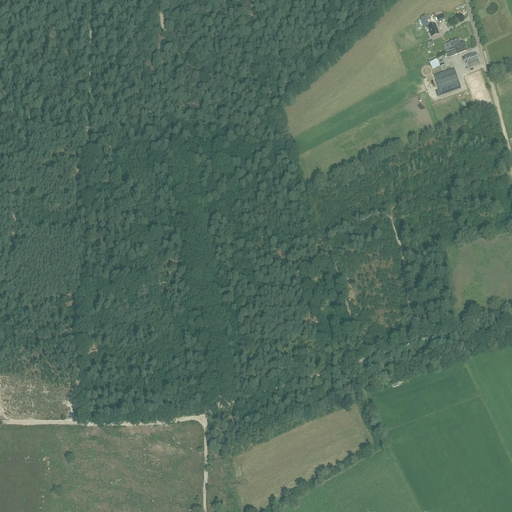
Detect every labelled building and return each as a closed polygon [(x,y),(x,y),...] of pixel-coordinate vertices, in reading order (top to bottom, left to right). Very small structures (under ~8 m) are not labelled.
[(444,14),(437,16),(439,23),(446,20),(444,14)] [(431,38),(439,35),(436,25),(428,28),(431,38)] [(452,52),(465,47),(463,42),(463,43),(463,42),(460,43),(458,39),(449,43),(449,45),(447,46),(449,51),(452,50),(452,52)] [(465,47),(452,52),(447,54),(449,58),(466,51),(465,47)] [(475,54),(475,53),(464,56),(465,57),(462,58),(463,60),(466,59),(467,63),(466,64),(468,68),(480,64),(476,54),(475,54)] [(431,63),(434,70),(442,67),(438,59),(431,63)] [(445,73),(434,76),(439,90),(436,92),(437,97),(452,92),(461,88),(459,83),(454,69),(445,73)] [(464,118),(473,115),(471,109),(462,112),(464,118)]
